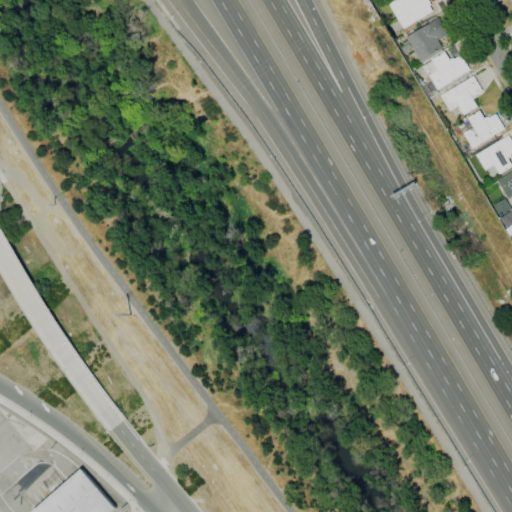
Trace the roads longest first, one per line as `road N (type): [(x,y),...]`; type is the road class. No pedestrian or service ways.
road 1 (motorway): [(511,400),(273,0)]
road 2 (motorway): [(511,400),(502,357),(305,0)]
road 3 (motorway): [(223,0),(438,363)]
road 4 (motorway): [(184,0),(278,132),(379,297)]
road 5 (secondary): [(115,425),(0,247)]
road 6 (motorway): [(438,363),(511,486)]
road 7 (secondary): [(66,430),(171,508)]
